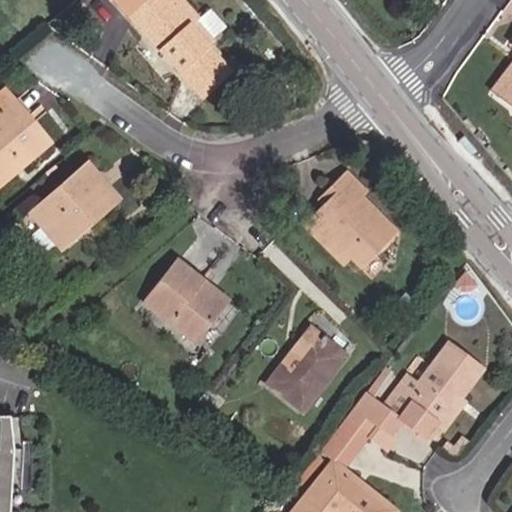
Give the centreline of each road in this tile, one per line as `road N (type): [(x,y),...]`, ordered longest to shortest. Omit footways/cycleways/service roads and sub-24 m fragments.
road 1 (tertiary): [(380,96),(511,257)]
road 2 (residential): [(222,160),(182,153),(51,60)]
road 3 (residential): [(380,96),(256,155),(222,160)]
road 4 (residential): [(474,0),(436,48),(380,96)]
road 5 (tertiary): [(301,0),(380,96)]
